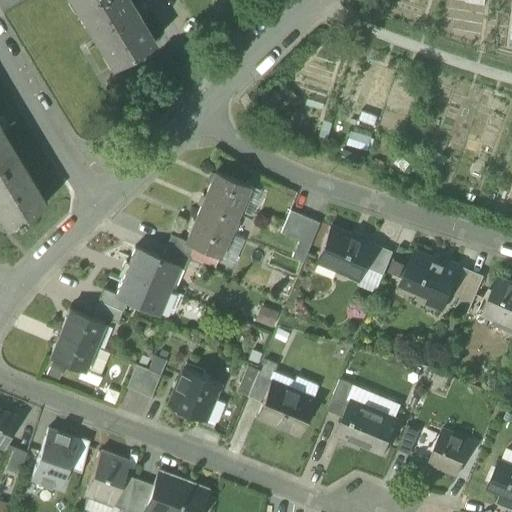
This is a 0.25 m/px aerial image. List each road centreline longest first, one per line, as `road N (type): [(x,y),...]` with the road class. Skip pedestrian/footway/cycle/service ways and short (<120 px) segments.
road 1 (residential): [(373,509),(323,502),(0,372)]
road 2 (residential): [(511,247),(302,177),(199,115)]
road 3 (residential): [(100,201),(0,35)]
road 4 (residential): [(199,115),(303,0)]
road 5 (residential): [(100,201),(199,115)]
